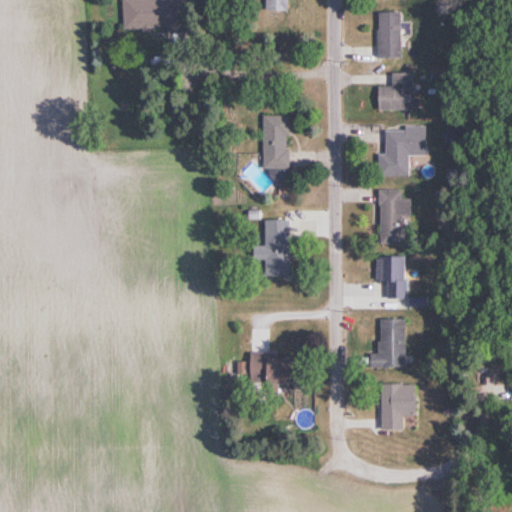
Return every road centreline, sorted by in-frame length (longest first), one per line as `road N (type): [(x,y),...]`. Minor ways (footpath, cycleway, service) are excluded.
road 1 (residential): [(488,374),(487,427),(458,466),(379,470),(342,447),(336,0)]
road 2 (residential): [(339,311),(216,309)]
road 3 (residential): [(336,72),(214,75)]
